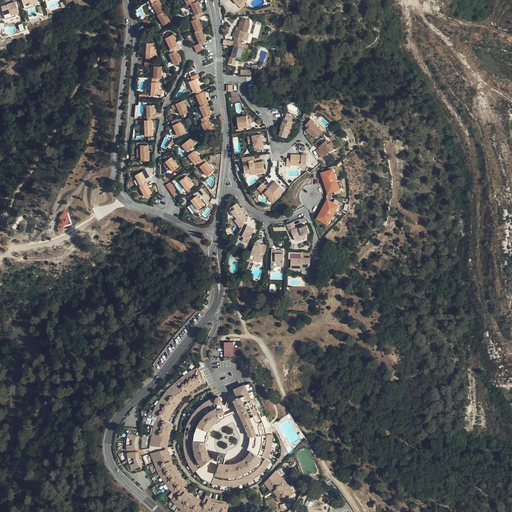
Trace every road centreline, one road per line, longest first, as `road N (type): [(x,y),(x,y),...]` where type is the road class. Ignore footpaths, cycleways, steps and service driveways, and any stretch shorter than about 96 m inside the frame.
road 1 (unclassified): [(106,511),(77,498),(49,466),(47,407),(37,415),(26,469),(18,469),(13,372),(26,332),(0,351)]
road 2 (track): [(221,287),(358,511)]
road 3 (unclassified): [(211,312),(109,430),(110,461),(155,511)]
road 4 (residential): [(167,216),(155,158),(166,104),(190,54),(202,69),(220,68)]
road 5 (residential): [(132,18),(112,185),(121,199)]
road 6 (residential): [(121,199),(132,18)]
road 7 (residential): [(301,136),(275,145),(270,119),(245,84),(221,79)]
